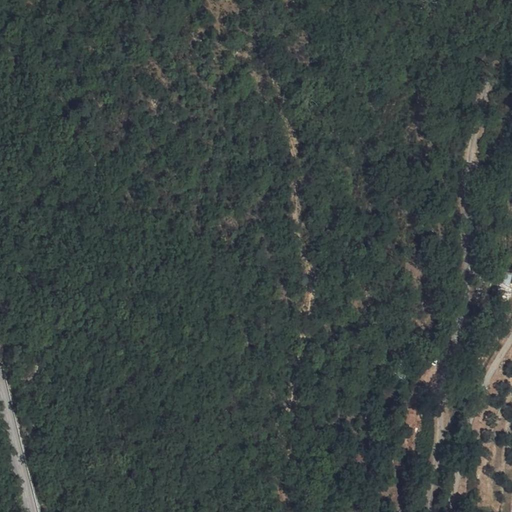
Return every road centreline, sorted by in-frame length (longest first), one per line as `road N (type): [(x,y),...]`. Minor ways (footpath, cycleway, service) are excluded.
road 1 (tertiary): [(450,511),(463,446),(511,334)]
road 2 (secondary): [(30,511),(0,391)]
